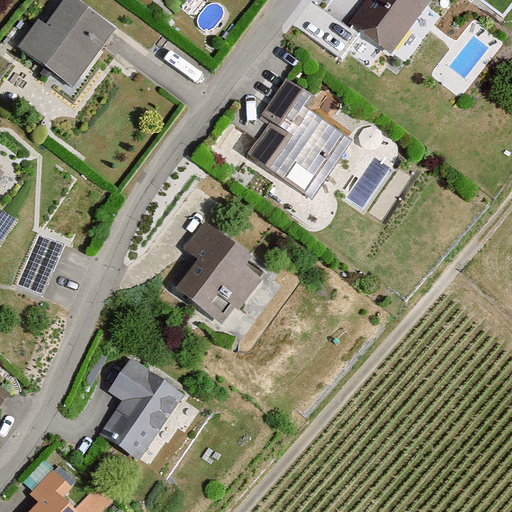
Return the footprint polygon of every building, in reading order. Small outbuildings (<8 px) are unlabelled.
[(36,19),(13,44),(71,89),(117,30),(74,0),(62,0),(44,23),(36,19)] [(435,0),(373,0),(351,29),(391,58),(435,0)] [(312,100),(285,82),(265,107),(277,115),(247,159),(282,183),(296,165),(323,185),(354,145),(304,108),(312,100)] [(250,258),(207,223),(181,251),(196,263),(171,291),(223,333),(264,285),(242,266),(250,258)] [(188,396),(135,359),(106,392),(122,404),(98,441),(139,468),(188,396)] [(70,511),(52,494),(35,511),(70,511)]
